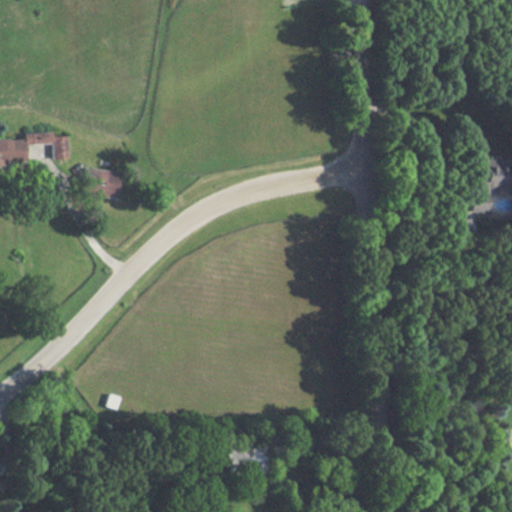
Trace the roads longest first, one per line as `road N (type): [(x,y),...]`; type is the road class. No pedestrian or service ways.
road 1 (residential): [(385,511),(353,0)]
road 2 (residential): [(0,397),(163,236),(205,206),(361,175)]
